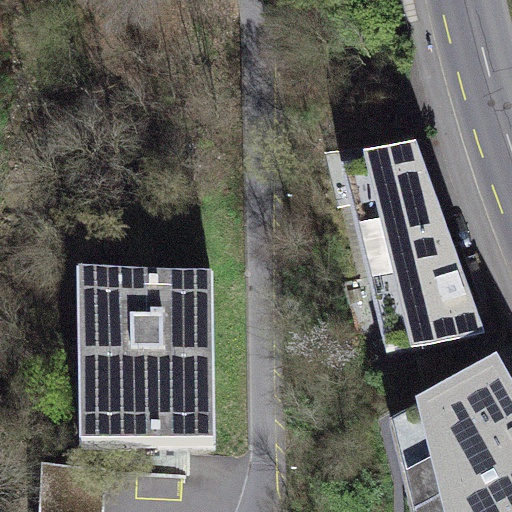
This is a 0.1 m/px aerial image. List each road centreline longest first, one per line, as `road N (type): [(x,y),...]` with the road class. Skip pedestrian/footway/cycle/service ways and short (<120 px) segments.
road 1 (residential): [(255,0),(267,471),(255,511)]
road 2 (residential): [(511,141),(471,0)]
